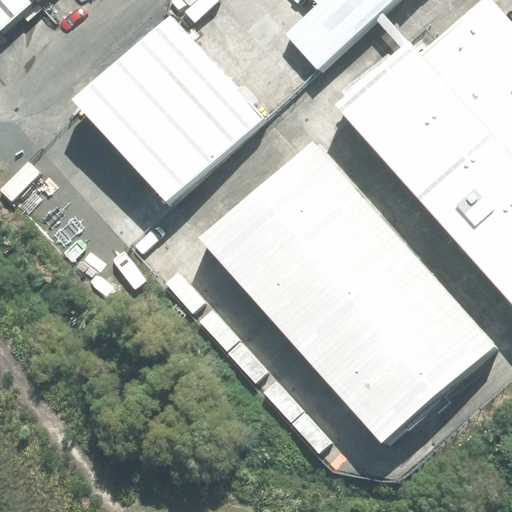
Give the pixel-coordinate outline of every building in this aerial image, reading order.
[(0,0),(0,34),(7,41),(51,0),(0,0)] [(308,0),(322,15),(290,46),(323,83),(414,0),(416,0),(417,2),(418,0),(308,0)] [(511,27),(492,5),(423,65),(419,61),(399,78),(394,72),(352,109),(351,118),(511,300),(511,27)] [(85,123),(175,220),(270,131),(179,35),(85,123)] [(322,157),(208,257),(392,466),(506,366),(322,157)] [(150,219),(127,193),(98,220),(121,245),(150,219)]
